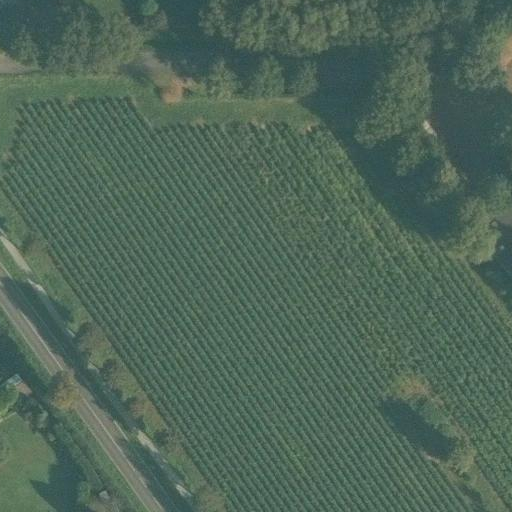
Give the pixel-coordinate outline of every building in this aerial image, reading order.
[(3,15),(4,38),(22,38),(21,14),(3,15)] [(397,123),(404,133),(422,120),(415,110),(397,123)] [(481,243),(502,270),(511,263),(511,265),(511,199),(490,216),(496,224),(499,229),(481,243)] [(496,224),(490,216),(482,207),(473,213),(487,231),(496,224)] [(511,283),(511,265),(511,263),(502,270),(511,283)]
